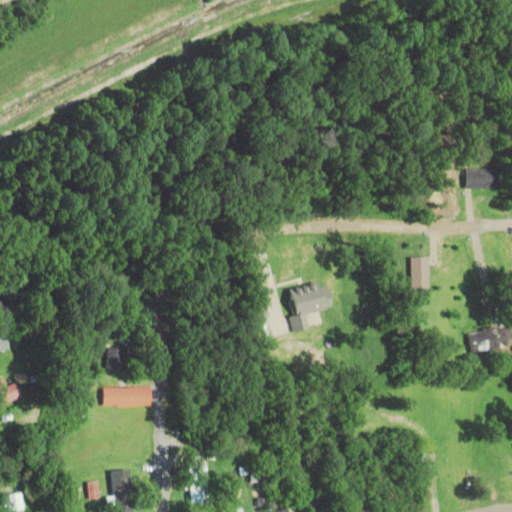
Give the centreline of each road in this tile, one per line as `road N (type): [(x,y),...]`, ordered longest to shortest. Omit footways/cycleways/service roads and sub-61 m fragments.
road 1 (residential): [(161,511),(160,319)]
road 2 (residential): [(511,218),(450,219),(416,242),(389,299)]
